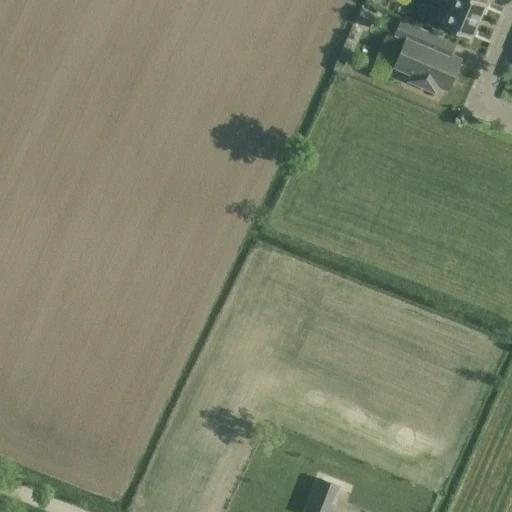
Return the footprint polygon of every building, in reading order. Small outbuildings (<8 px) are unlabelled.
[(487,2),(481,0),(453,0),(451,6),(442,3),(434,20),(443,23),(443,25),(472,37),(487,2)] [(376,14),(363,8),(356,22),(370,28),(376,14)] [(456,43),(401,19),(394,36),(405,40),(394,66),(413,74),(410,81),(435,91),(438,85),(449,90),(462,60),(451,56),(456,43)] [(265,466),(273,462),(277,454),(274,446),(266,443),(257,446),(254,454),(257,462),(265,466)] [(329,511),(340,487),(321,479),(308,511),(329,511)]
